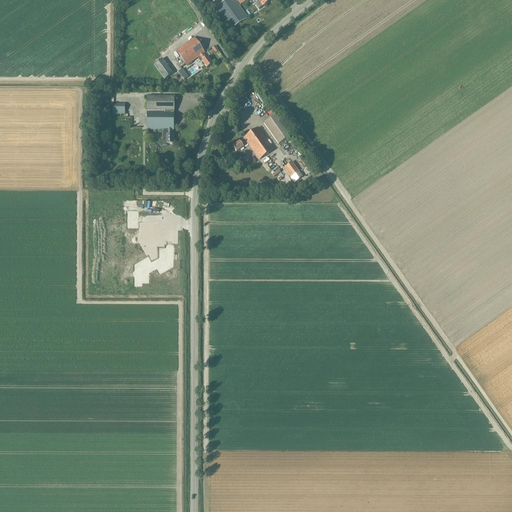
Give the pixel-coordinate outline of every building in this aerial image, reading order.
[(157,0),(149,0),(148,1),(154,9),(161,5),(157,0)] [(225,0),(215,7),(230,29),(248,17),(237,2),(238,1),(236,0),(225,0)] [(236,0),(238,1),(240,4),(246,0),(252,0),(259,8),(262,6),(270,1),(269,0),(236,0)] [(132,20),(132,46),(142,46),(142,20),(132,20)] [(207,68),(212,64),(207,56),(206,57),(203,53),(205,52),(194,38),(176,50),(187,65),(200,55),(203,60),(202,60),(207,68)] [(152,61),(160,55),(152,44),(144,50),(152,61)] [(162,59),(154,65),(165,80),(173,74),(162,59)] [(182,69),(179,72),(184,79),(188,77),(182,69)] [(147,96),(147,111),(165,111),(165,112),(147,112),(147,130),(162,130),(165,130),(168,130),(168,135),(167,135),(167,144),(173,144),(173,135),(172,135),(172,130),(174,130),(174,112),(174,96),(147,96)] [(113,103),(113,114),(125,114),(125,104),(113,103)] [(277,115),(264,124),(278,145),(292,136),(277,115)] [(259,160),(273,150),(258,128),(244,138),(245,139),(240,142),(240,141),(232,146),(236,152),(244,146),(243,146),(247,143),(259,160)] [(296,179),(301,176),(298,172),(299,172),(292,162),(283,168),(291,178),(293,176),(296,179)] [(127,212),(127,228),(138,228),(138,212),(127,212)] [(134,265),(134,286),(141,286),(141,283),(148,283),(148,273),(156,269),(159,274),(173,267),(173,246),(166,246),(166,249),(159,249),(159,259),(151,263),(148,258),(134,265)]
